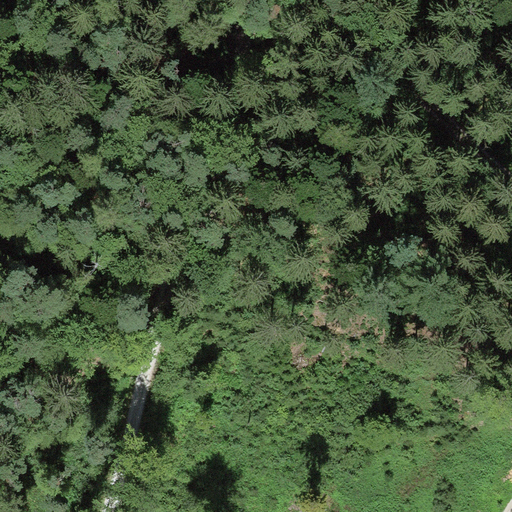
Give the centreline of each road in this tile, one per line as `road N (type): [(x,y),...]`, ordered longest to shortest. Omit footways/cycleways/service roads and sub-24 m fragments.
road 1 (track): [(97,511),(145,337),(203,215),(271,0)]
road 2 (track): [(331,0),(511,190)]
